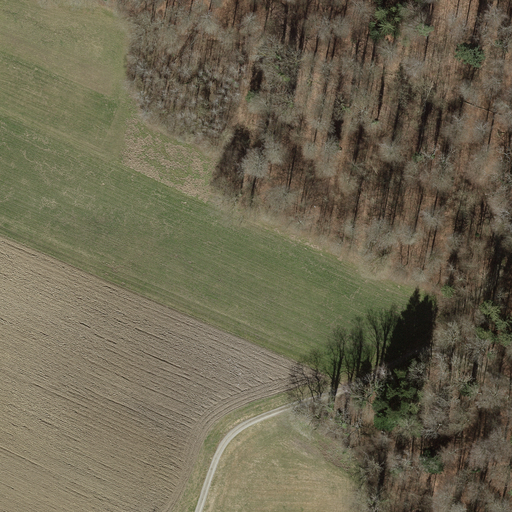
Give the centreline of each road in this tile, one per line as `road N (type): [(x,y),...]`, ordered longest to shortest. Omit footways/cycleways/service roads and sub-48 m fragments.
road 1 (track): [(264,0),(323,59),(439,145),(482,197),(498,263),(491,291),(432,347)]
road 2 (track): [(202,511),(228,444),(245,424),(359,384),(432,347),(511,383)]
